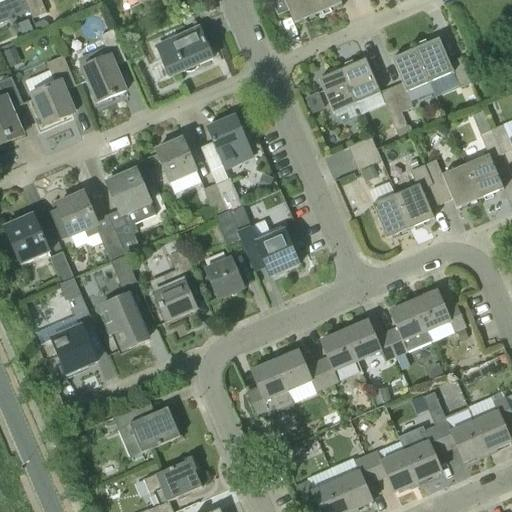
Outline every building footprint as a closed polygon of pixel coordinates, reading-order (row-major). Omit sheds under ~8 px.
[(0,0),(0,24),(29,12),(23,0),(0,0)] [(23,0),(29,12),(32,20),(46,14),(39,0),(23,0)] [(282,0),(293,25),(316,15),(310,0),(282,0)] [(310,0),(316,15),(341,4),(338,0),(310,0)] [(43,22),(35,26),(38,34),(49,30),(47,25),(43,22)] [(171,79),(212,60),(199,30),(157,48),(171,79)] [(126,92),(115,68),(126,63),(113,32),(100,37),(109,57),(81,69),(97,105),(126,92)] [(414,51),(428,84),(452,73),(459,88),(470,84),(460,60),(449,64),(438,40),(414,51)] [(8,65),(20,60),(15,48),(3,53),(8,65)] [(406,93),(428,84),(414,51),(391,60),(402,84),(390,90),(400,114),(412,108),(406,93)] [(45,127),(74,114),(65,93),(76,88),(63,58),(47,65),(55,84),(31,94),(45,127)] [(355,105),(379,94),(365,61),(341,71),(355,105)] [(332,114),(355,105),(341,71),(318,81),(332,114)] [(5,82),(3,77),(0,78),(0,88),(4,98),(0,99),(0,145),(22,137),(11,111),(23,106),(12,79),(5,82)] [(406,128),(400,114),(390,90),(379,94),(396,133),(399,140),(410,135),(407,128),(406,128)] [(325,109),(318,93),(305,98),(312,115),(325,109)] [(225,170),(252,159),(235,119),(208,130),(214,144),(201,150),(212,173),(224,168),(225,170)] [(511,139),(508,141),(502,127),(490,132),(501,156),(511,150),(511,139)] [(490,160),(501,156),(490,132),(479,136),(488,157),(464,167),(478,200),(502,190),(490,160)] [(353,162),(376,152),(371,139),(348,149),(353,162)] [(175,196),(201,184),(182,140),(156,152),(175,196)] [(376,152),(353,162),(357,171),(380,162),(376,152)] [(416,161),(409,164),(412,171),(419,168),(416,161)] [(478,200),(464,167),(441,177),(435,162),(423,167),(440,205),(451,200),(455,210),(478,200)] [(378,178),(373,167),(360,173),(365,183),(378,178)] [(429,210),(440,205),(423,167),(412,172),(419,186),(395,196),(409,230),(433,219),(429,210)] [(154,186),(147,169),(136,173),(144,191),(154,186)] [(140,252),(133,236),(138,234),(135,226),(155,217),(151,206),(136,172),(107,185),(119,212),(108,217),(125,258),(140,252)] [(268,191),(273,179),(262,175),(257,187),(268,191)] [(216,186),(228,214),(242,208),(230,180),(216,186)] [(215,219),(228,214),(216,186),(203,191),(215,219)] [(125,258),(108,217),(95,222),(83,195),(57,206),(59,210),(50,214),(62,242),(71,238),(84,232),(87,239),(93,237),(98,235),(100,241),(110,264),(125,258)] [(386,240),(409,230),(395,196),(372,206),(386,240)] [(240,241),(236,234),(228,214),(215,219),(227,247),(240,241)] [(22,268),(50,256),(32,216),(4,229),(22,268)] [(236,234),(240,241),(254,273),(266,267),(270,278),(298,266),(283,231),(256,242),(250,228),(236,234)] [(167,323),(196,311),(183,282),(194,277),(183,251),(169,258),(175,272),(163,277),(167,286),(154,293),(167,323)] [(61,285),(74,280),(63,254),(50,259),(61,285)] [(125,258),(110,264),(121,290),(124,289),(136,284),(125,258)] [(218,302),(244,291),(231,259),(205,270),(218,302)] [(74,280),(61,285),(68,301),(79,327),(52,339),(53,342),(67,376),(97,363),(83,332),(94,327),(74,280)] [(413,303),(430,344),(431,344),(427,334),(449,325),(453,333),(456,332),(465,328),(466,328),(455,304),(444,309),(437,293),(413,303)] [(148,340),(135,309),(128,295),(99,307),(112,337),(118,335),(125,350),(148,340)] [(396,359),(430,344),(413,303),(389,313),(396,330),(385,334),(396,359)] [(396,359),(385,334),(375,339),(367,322),(343,333),(357,365),(380,355),(384,364),(396,359)] [(468,339),(465,331),(457,333),(460,342),(468,339)] [(334,374),(357,365),(343,333),(319,343),(326,359),(315,364),(326,389),(338,384),(334,374)] [(326,389),(315,364),(305,369),(298,352),(274,362),(288,394),(311,384),(315,394),(326,389)] [(293,406),(288,394),(274,362),(250,372),(257,389),(246,394),(257,420),(269,413),(270,416),(293,406)] [(444,378),(438,364),(432,367),(428,377),(430,383),(444,378)] [(391,403),(387,388),(373,392),(377,407),(391,403)] [(487,454),(473,422),(450,432),(446,422),(434,394),(421,400),(433,428),(444,453),(456,448),(463,465),(487,454)] [(473,422),(487,454),(511,444),(503,428),(511,423),(511,415),(504,397),(492,402),(496,412),(473,422)] [(154,415),(149,403),(112,419),(117,431),(129,427),(141,455),(179,438),(167,410),(154,415)] [(434,457),(444,453),(433,428),(422,432),(426,442),(402,452),(416,485),(441,474),(434,457)] [(271,467),(284,461),(280,451),(267,457),(271,467)] [(416,485),(402,452),(381,462),(376,452),(364,457),(375,483),(387,477),(394,494),(416,485)] [(364,487),(375,483),(364,457),(353,461),(357,472),(334,482),(346,511),(352,511),(371,504),(364,487)] [(172,511),(169,503),(202,488),(190,461),(144,481),(151,495),(153,494),(158,506),(144,511),(172,511)] [(346,511),(334,482),(311,491),(307,482),(295,487),(305,511),(306,511),(317,507),(319,511),(346,511)]
